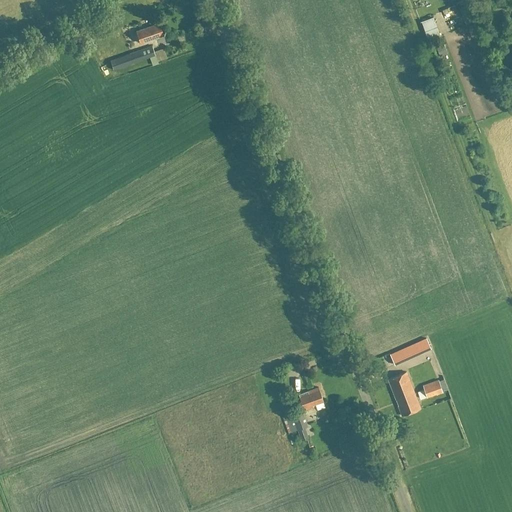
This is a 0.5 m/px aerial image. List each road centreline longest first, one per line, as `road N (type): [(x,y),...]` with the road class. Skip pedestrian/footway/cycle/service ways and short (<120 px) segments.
road 1 (unclassified): [(405,511),(214,0)]
road 2 (unclassified): [(107,0),(0,61)]
